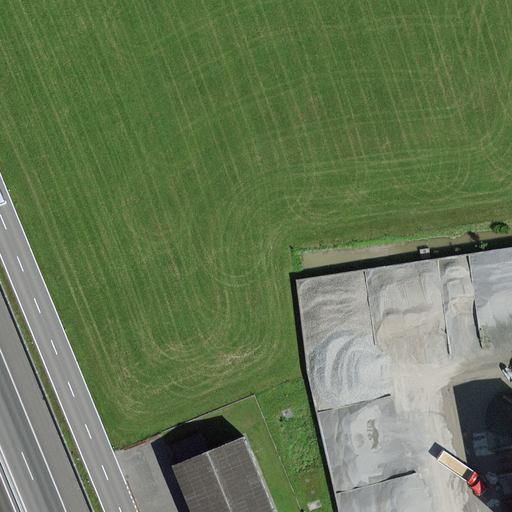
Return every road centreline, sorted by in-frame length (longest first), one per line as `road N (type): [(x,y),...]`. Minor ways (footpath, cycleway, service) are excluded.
road 1 (primary): [(0,215),(120,511)]
road 2 (motorway): [(45,511),(0,399)]
